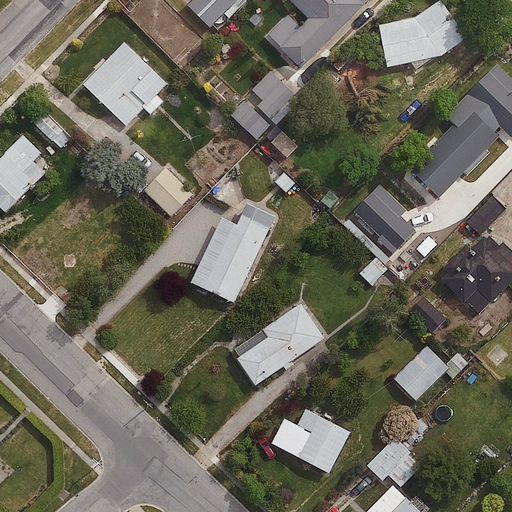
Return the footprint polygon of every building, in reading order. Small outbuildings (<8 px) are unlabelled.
[(194,0),(192,2),(213,24),(237,0),(194,0)] [(296,0),(310,13),(281,43),(307,68),(374,0),(296,0)] [(444,0),(425,15),(381,24),(391,70),(451,56),(475,39),(447,0),(444,0)] [(128,45),(87,87),(129,127),(170,84),(128,45)] [(285,80),(262,105),(283,123),(305,98),(285,80)] [(511,82),(472,122),(502,153),(511,142),(511,82)] [(51,110),(37,125),(62,149),(76,134),(51,110)] [(24,139),(0,162),(0,199),(13,213),(56,171),(24,139)] [(511,168),(511,150),(499,161),(508,172),(511,168)] [(468,185),(481,198),(504,174),(491,162),(468,185)] [(174,166),(146,190),(174,222),(202,198),(174,166)] [(286,169),(274,182),(293,200),(305,188),(286,169)] [(495,195),(469,225),(483,237),(509,206),(495,195)] [(225,215),(195,285),(240,304),(278,219),(254,208),(246,225),(225,215)] [(511,242),(495,226),(445,277),(485,315),(511,287),(511,242)] [(384,250),(356,275),(371,291),(399,266),(384,250)] [(446,318),(423,296),(409,311),(432,332),(446,318)] [(305,308),(238,349),(261,386),(328,345),(305,308)] [(511,351),(503,342),(489,356),(507,375),(511,370),(511,351)] [(427,346),(393,377),(416,401),(449,368),(427,346)] [(486,373),(462,400),(480,415),(503,389),(486,373)] [(511,406),(505,400),(486,418),(504,436),(511,427),(511,406)] [(283,415),(270,443),(329,472),(349,431),(306,410),(300,423),(283,415)] [(395,437),(368,466),(383,480),(388,475),(401,488),(423,464),(395,437)] [(421,511),(406,498),(392,511),(421,511)]
